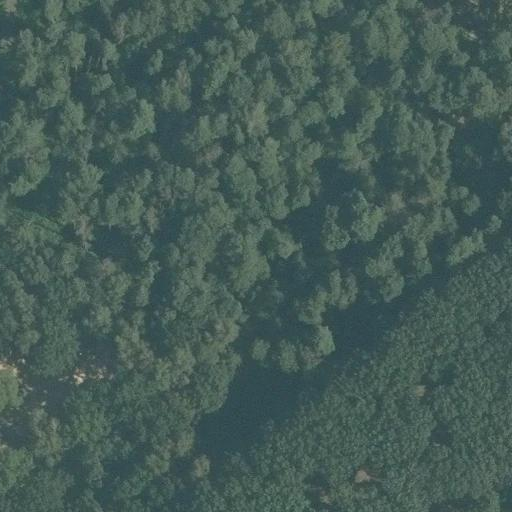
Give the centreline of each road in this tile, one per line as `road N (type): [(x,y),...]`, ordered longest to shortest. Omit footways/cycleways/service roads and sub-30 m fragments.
road 1 (track): [(396,0),(264,66),(511,195)]
road 2 (track): [(511,272),(254,511)]
